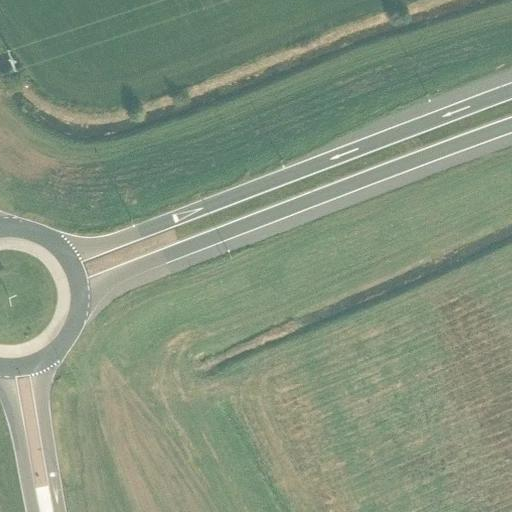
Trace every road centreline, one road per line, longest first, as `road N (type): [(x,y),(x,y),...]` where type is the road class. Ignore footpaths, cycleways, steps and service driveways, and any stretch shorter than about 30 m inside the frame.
road 1 (motorway): [(511,89),(106,244),(60,250)]
road 2 (motorway): [(79,302),(121,274),(511,123)]
road 3 (secondary): [(59,511),(41,399),(45,358)]
road 4 (secondary): [(0,377),(32,511)]
